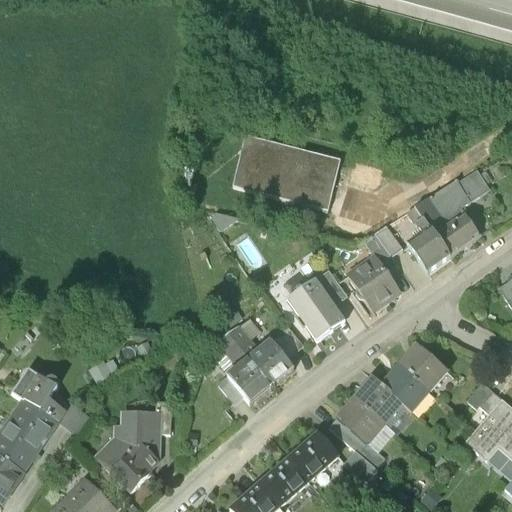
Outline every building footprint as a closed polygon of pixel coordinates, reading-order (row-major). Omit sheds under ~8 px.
[(351,160),(256,137),(244,187),(338,210),(351,160)] [(477,242),(458,213),(487,196),(476,176),(457,187),(455,185),(415,212),(423,225),(422,225),(449,261),(458,255),(459,256),(467,250),(467,249),(477,242)] [(415,212),(406,218),(414,230),(422,225),(423,225),(415,212)] [(405,249),(425,278),(449,261),(422,225),(414,230),(419,240),(405,249)] [(364,249),(373,262),(375,261),(385,276),(395,270),(390,263),(402,255),(386,231),(374,239),(375,241),(364,249)] [(363,304),(371,315),(399,296),(385,276),(375,261),(373,262),(346,281),(355,292),(352,299),(356,305),(363,304)] [(328,276),(315,285),(334,312),(347,302),(328,276)] [(511,286),(510,284),(497,293),(511,316),(511,286)] [(315,285),(286,306),(317,347),(344,327),(334,312),(315,285)] [(243,320),(236,310),(221,320),(229,330),(243,320)] [(211,354),(231,378),(248,364),(261,354),(241,330),(211,354)] [(287,332),(276,341),(292,360),(303,352),(287,332)] [(261,354),(248,364),(271,392),(293,375),(285,366),(292,360),(276,341),(261,354)] [(416,349),(397,370),(428,396),(446,375),(416,349)] [(245,401),(251,409),(271,392),(248,364),(231,378),(228,381),(245,401)] [(104,366),(91,374),(99,387),(112,380),(104,366)] [(409,416),(428,396),(397,370),(379,391),(401,409),(409,416)] [(236,409),(245,401),(228,381),(219,388),(236,409)] [(38,382),(23,404),(59,428),(66,417),(49,405),(57,394),(38,382)] [(370,383),(353,403),(383,429),(401,409),(379,391),(370,383)] [(491,395),(481,387),(466,404),(476,413),(479,409),(491,395)] [(501,404),(491,395),(479,409),(489,418),(501,404)] [(366,450),(383,429),(353,403),(335,423),(366,450)] [(23,404),(0,438),(0,460),(25,478),(59,428),(23,404)] [(511,413),(501,404),(489,418),(461,449),(476,461),(479,458),(486,464),(498,451),(511,463),(511,413)] [(158,408),(157,419),(161,419),(160,467),(171,467),(172,421),(175,421),(176,409),(158,408)] [(119,487),(133,498),(153,479),(150,477),(160,467),(161,419),(157,419),(122,419),(123,433),(115,433),(115,444),(95,462),(112,480),(109,483),(114,489),(119,487)] [(335,423),(328,432),(382,478),(389,470),(366,450),(335,423)] [(285,466),(306,489),(336,461),(315,439),(285,466)] [(0,460),(0,505),(4,509),(25,478),(0,460)] [(259,490),(279,511),(280,511),(306,489),(285,466),(259,490)] [(511,480),(502,493),(511,501),(511,480)] [(97,481),(89,489),(105,505),(113,498),(97,481)] [(85,485),(58,511),(112,511),(105,505),(89,489),(85,485)] [(279,511),(259,490),(235,511),(279,511)]
